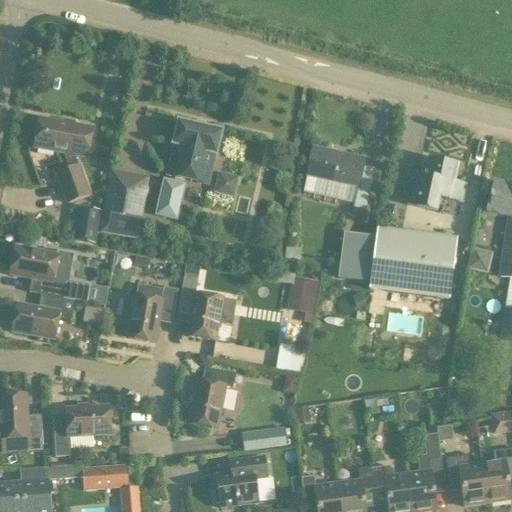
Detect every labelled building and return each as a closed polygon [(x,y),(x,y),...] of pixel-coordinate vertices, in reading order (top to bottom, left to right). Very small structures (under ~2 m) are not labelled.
[(34,150),(62,155),(67,171),(56,175),(66,206),(89,198),(79,167),(77,167),(74,159),(87,161),(93,131),(40,121),(34,150)] [(203,185),(209,156),(215,157),(220,134),(178,125),(173,148),(178,149),(172,178),(176,179),(175,185),(166,183),(158,217),(178,221),(186,187),(184,187),(185,181),(203,185)] [(362,168),(364,162),(312,150),(306,177),(307,178),(304,193),(353,205),(352,209),(365,212),(374,171),(362,168)] [(413,173),(406,207),(435,213),(438,199),(460,204),(463,189),(452,187),(456,168),(429,162),(426,176),(413,173)] [(109,171),(102,217),(99,233),(106,234),(105,236),(138,242),(141,221),(140,221),(148,178),(109,171)] [(232,197),(237,177),(216,172),(211,192),(232,197)] [(508,219),(501,267),(499,279),(508,281),(499,340),(511,341),(511,189),(493,184),(486,213),(508,219)] [(79,211),(74,242),(93,246),(99,214),(79,211)] [(370,283),(369,292),(449,302),(457,241),(377,230),(376,238),(370,283)] [(370,283),(376,238),(344,234),(338,279),(370,283)] [(470,248),(465,269),(485,273),(490,253),(470,248)] [(16,250),(11,279),(31,282),(38,283),(35,296),(40,297),(47,298),(63,301),(74,303),(85,305),(88,287),(67,283),(71,256),(56,254),(55,257),(16,250)] [(236,303),(222,301),(222,302),(194,297),(198,279),(184,276),(177,315),(190,317),(186,339),(215,344),(218,326),(232,328),(236,303)] [(288,313),(313,317),(318,284),(293,280),(288,313)] [(126,341),(154,345),(159,317),(172,320),(177,292),(163,290),(162,291),(138,287),(136,299),(134,299),(126,341)] [(63,301),(47,298),(44,312),(37,311),(17,307),(12,335),(54,343),(58,320),(71,322),(74,303),(63,301)] [(303,369),(303,347),(277,346),(276,368),(303,369)] [(198,384),(189,427),(216,433),(224,392),(232,393),(236,377),(205,371),(202,385),(198,384)] [(0,397),(0,440),(27,439),(28,452),(42,451),(41,424),(28,425),(26,396),(0,397)] [(69,457),(68,439),(110,437),(108,408),(65,411),(66,415),(52,416),(55,459),(69,457)] [(511,434),(511,413),(508,414),(509,416),(491,418),(493,435),(509,433),(509,435),(511,434)] [(284,430),(256,433),(258,451),(287,448),(284,430)] [(423,438),(426,457),(418,458),(420,474),(407,476),(411,511),(435,511),(433,496),(445,494),(436,436),(423,438)] [(493,464),(482,465),(487,505),(510,502),(507,485),(511,484),(511,450),(492,453),(493,464)] [(482,465),(469,467),(467,457),(444,460),(449,493),(461,492),(463,509),(487,505),(482,465)] [(230,475),(215,477),(217,488),(213,488),(215,500),(218,499),(220,511),(258,505),(254,481),(268,479),(264,458),(228,463),(230,475)] [(0,485),(0,511),(50,511),(49,484),(84,481),(85,491),(123,489),(126,489),(125,468),(85,471),(85,467),(48,470),(20,472),(20,484),(0,485)] [(383,469),(371,470),(375,504),(386,502),(387,511),(411,511),(407,476),(393,477),(392,471),(388,468),(383,469)] [(358,483),(337,485),(340,511),(364,511),(363,506),(375,504),(371,470),(357,472),(358,483)] [(313,478),(300,480),(304,511),(313,511),(316,511),(340,511),(337,485),(315,489),(313,478)] [(140,508),(140,504),(138,488),(126,489),(123,489),(124,509),(140,508)]
